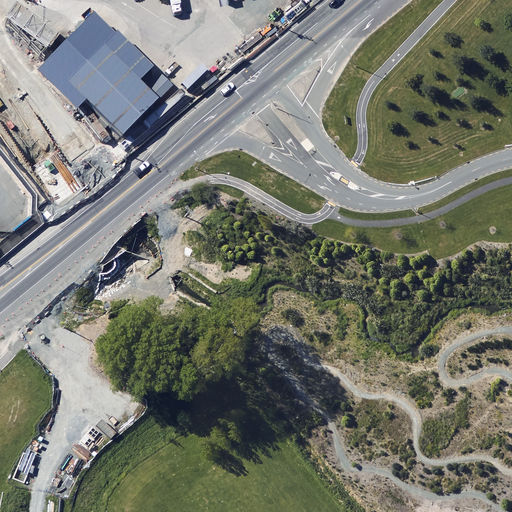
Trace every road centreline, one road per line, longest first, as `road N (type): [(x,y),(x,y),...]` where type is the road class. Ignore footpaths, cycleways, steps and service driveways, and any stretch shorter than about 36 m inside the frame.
road 1 (secondary): [(184,136),(0,290)]
road 2 (secondary): [(331,188),(243,140),(184,136)]
road 3 (secondary): [(371,0),(319,94),(313,135)]
road 4 (residential): [(331,188),(245,88)]
